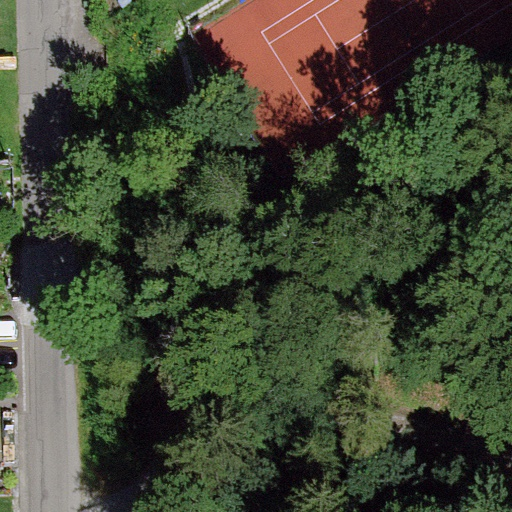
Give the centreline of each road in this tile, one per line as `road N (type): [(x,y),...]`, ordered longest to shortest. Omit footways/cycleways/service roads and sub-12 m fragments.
road 1 (residential): [(48,511),(49,0)]
road 2 (track): [(120,511),(211,444),(297,416),(417,431),(511,463)]
